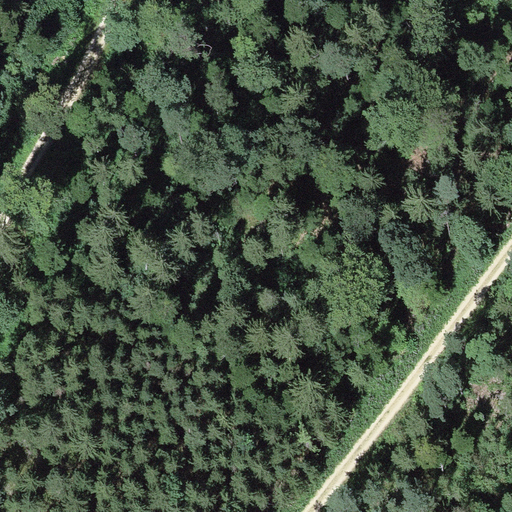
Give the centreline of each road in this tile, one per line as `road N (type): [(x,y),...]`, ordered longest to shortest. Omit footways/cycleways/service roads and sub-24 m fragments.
road 1 (track): [(511,241),(306,511)]
road 2 (track): [(117,0),(0,221)]
road 3 (track): [(0,307),(43,177),(54,116)]
